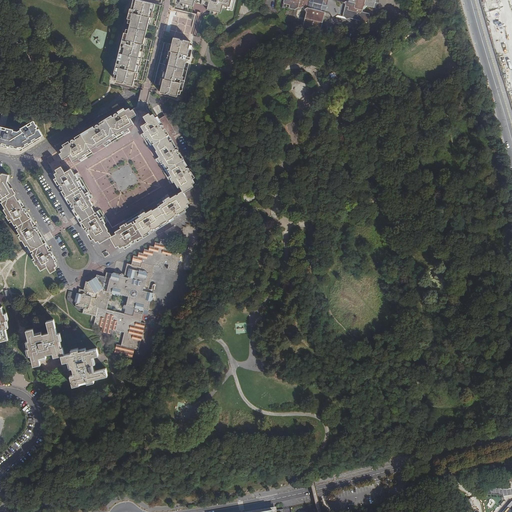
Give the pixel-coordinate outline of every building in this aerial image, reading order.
[(129,0),(129,2),(121,0),(120,2),(132,5),(131,8),(130,8),(130,11),(132,11),(131,16),(132,16),(131,19),(129,19),(128,23),(130,23),(129,30),(126,29),(125,33),(128,33),(127,36),(126,36),(125,40),(123,40),(122,43),(124,43),(120,63),(117,63),(116,65),(119,66),(118,70),(119,70),(118,74),(116,74),(115,77),(117,78),(116,81),(118,82),(117,84),(126,87),(136,89),(137,86),(147,89),(156,91),(155,94),(174,98),(175,96),(177,96),(178,93),(180,93),(181,90),(179,89),(180,86),(181,86),(182,82),(184,82),(185,80),(183,79),(187,59),(190,59),(190,57),(188,56),(189,52),(188,52),(189,48),(191,49),(192,45),(190,44),(197,14),(192,13),(195,2),(198,3),(198,2),(205,4),(209,6),(208,9),(211,10),(210,13),(217,15),(218,12),(221,12),(222,9),(225,9),(228,10),(229,9),(233,10),(235,0),(129,0)] [(284,0),(284,1),(285,3),(287,4),(286,7),(296,9),(298,7),(301,8),(303,7),(307,11),(305,17),(302,19),(301,24),(303,27),(309,28),(309,26),(315,28),(315,29),(320,31),(323,29),(324,25),(322,22),(325,12),(331,13),(333,17),(338,15),(345,16),(347,19),(350,18),(360,20),(362,23),(364,21),(367,22),(370,12),(365,10),(366,7),(367,6),(377,8),(379,0),(377,0),(284,0)] [(64,144),(58,147),(60,150),(58,152),(61,158),(67,154),(71,160),(77,157),(80,161),(83,159),(82,158),(92,153),(89,148),(95,145),(96,146),(102,142),(104,146),(107,145),(107,144),(126,132),(126,133),(129,131),(127,127),(133,124),(129,117),(135,114),(131,108),(128,109),(127,107),(121,110),(120,109),(116,111),(115,110),(114,111),(113,111),(112,112),(112,113),(111,114),(111,115),(111,116),(110,116),(105,118),(105,117),(101,120),(101,121),(97,123),(97,124),(96,124),(95,124),(94,123),(92,124),(92,126),(86,130),(87,130),(81,134),(80,132),(78,134),(79,134),(74,137),(75,138),(73,139),(72,138),(71,138),(71,137),(67,139),(68,141),(64,143),(64,144)] [(178,185),(181,189),(191,183),(189,180),(192,178),(188,172),(192,170),(190,167),(188,166),(187,166),(186,165),(187,164),(184,160),(185,160),(183,156),(182,156),(179,152),(179,153),(178,152),(179,150),(179,149),(177,145),(176,145),(175,146),(173,143),(174,143),(171,140),(167,135),(168,134),(167,132),(166,132),(163,128),(162,129),(162,127),(163,126),(163,125),(161,121),(159,122),(157,118),(156,119),(152,113),(149,115),(147,112),(142,116),(145,122),(139,125),(143,132),(138,134),(140,137),(141,137),(147,146),(151,144),(155,150),(154,150),(158,157),(153,159),(155,162),(156,162),(167,181),(166,181),(168,184),(172,181),(176,186),(178,185)] [(40,137),(43,135),(34,121),(33,120),(31,120),(24,124),(16,129),(17,130),(13,133),(10,132),(10,131),(0,128),(0,146),(1,146),(2,143),(6,143),(5,145),(17,148),(17,147),(21,146),(22,147),(32,141),(32,139),(35,138),(36,141),(40,138),(40,137)] [(101,242),(111,236),(108,232),(107,232),(106,230),(107,229),(103,223),(107,221),(105,218),(105,219),(99,210),(95,212),(93,210),(91,206),(92,205),(88,198),(91,196),(90,193),(89,193),(77,174),(78,174),(76,171),(73,173),(69,167),(63,170),(60,165),(54,168),(55,171),(53,172),(56,179),(55,179),(58,183),(57,184),(59,187),(59,188),(60,188),(61,188),(62,188),(63,189),(62,190),(65,194),(64,194),(66,198),(68,198),(70,202),(71,201),(72,203),(71,204),(71,205),(71,206),(73,209),(75,208),(78,214),(79,214),(81,217),(83,219),(81,220),(83,223),(84,222),(86,226),(87,226),(88,228),(87,228),(86,228),(87,229),(86,229),(88,233),(90,232),(92,236),(93,235),(97,241),(99,240),(101,242)] [(0,200),(2,199),(3,201),(2,202),(6,208),(4,209),(8,215),(7,216),(9,220),(11,219),(15,225),(17,224),(19,228),(17,229),(21,235),(19,236),(21,240),(22,240),(26,245),(28,245),(30,248),(31,251),(32,250),(34,252),(32,253),(35,259),(34,260),(36,264),(37,264),(41,270),(47,266),(51,272),(56,269),(55,267),(57,265),(55,262),(58,260),(54,254),(52,255),(51,254),(52,253),(52,252),(51,251),(50,250),(49,250),(48,249),(49,249),(47,244),(46,242),(45,242),(44,240),(38,231),(37,229),(37,228),(37,227),(36,226),(35,226),(34,225),(34,224),(32,220),(30,216),(29,216),(27,212),(26,212),(25,211),(26,210),(26,209),(26,208),(25,208),(24,208),(23,208),(22,206),(23,206),(19,200),(18,200),(14,194),(16,193),(13,187),(11,188),(7,182),(9,175),(2,173),(2,175),(1,174),(0,173),(0,200)] [(115,234),(111,236),(116,246),(119,244),(121,247),(127,243),(127,244),(131,242),(132,243),(135,241),(136,241),(136,240),(136,239),(136,238),(137,238),(141,236),(142,237),(145,235),(145,234),(149,232),(149,231),(150,230),(151,231),(152,231),(153,231),(156,229),(155,227),(160,224),(159,222),(165,219),(165,220),(167,219),(167,218),(171,215),(170,215),(172,214),(172,215),(173,215),(174,215),(178,213),(177,211),(181,208),(180,207),(186,204),(184,201),(187,199),(181,189),(177,192),(175,194),(175,193),(169,197),(166,193),(163,194),(164,195),(155,201),(157,206),(151,210),(151,209),(144,213),(142,208),(139,210),(139,211),(120,222),(117,223),(120,228),(113,231),(115,234)] [(179,269),(184,251),(179,250),(180,246),(171,244),(172,240),(163,238),(162,242),(158,241),(157,245),(153,244),(152,248),(148,247),(147,251),(143,250),(142,254),(138,253),(135,262),(131,261),(128,273),(127,271),(126,271),(124,272),(117,270),(115,272),(110,270),(108,275),(100,273),(99,275),(97,277),(96,276),(94,277),(93,279),(91,280),(88,280),(87,284),(86,289),(82,288),(80,294),(77,305),(86,308),(85,311),(98,315),(96,323),(104,326),(103,330),(112,332),(113,328),(126,331),(123,344),(118,342),(116,352),(120,353),(119,357),(129,359),(130,355),(135,356),(137,347),(133,346),(135,338),(143,340),(148,322),(144,321),(147,308),(151,309),(156,291),(151,290),(157,264),(162,265),(163,261),(171,263),(170,267),(179,269)] [(3,313),(2,306),(0,306),(0,334),(1,340),(8,339),(6,328),(7,328),(5,320),(6,320),(5,313),(3,313)] [(29,341),(28,341),(30,348),(28,348),(30,355),(31,355),(33,366),(40,364),(39,359),(39,357),(45,356),(45,354),(52,353),(54,357),(60,355),(61,355),(63,362),(67,361),(69,361),(71,368),(72,368),(74,375),(70,376),(72,386),(79,385),(79,384),(79,382),(86,381),(86,382),(93,380),(93,379),(107,375),(106,368),(94,371),(93,364),(92,357),(94,356),(98,355),(97,348),(86,351),(86,350),(79,352),(78,350),(72,352),(72,353),(64,355),(62,347),(60,348),(58,341),(59,340),(58,333),(57,333),(53,319),(46,321),(49,332),(42,334),(34,335),(34,333),(33,328),(26,330),(29,341)] [(511,511),(511,502),(511,501),(502,511),(511,511)]
